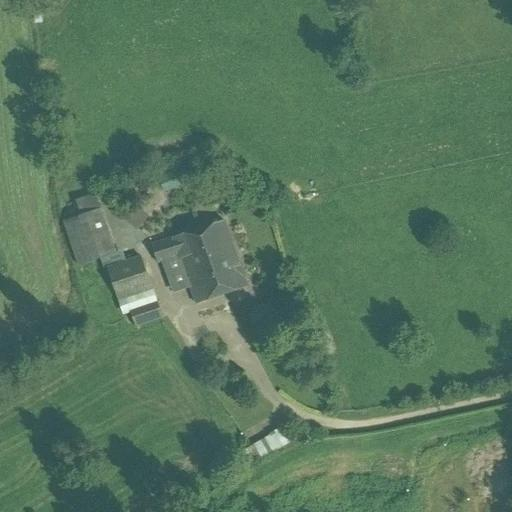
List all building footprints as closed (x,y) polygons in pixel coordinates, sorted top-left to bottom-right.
[(183,161),(156,171),(164,191),(190,180),(183,161)] [(126,221),(138,231),(149,218),(137,209),(126,221)] [(94,219),(72,225),(84,264),(120,254),(111,224),(97,228),(94,219)] [(199,228),(153,243),(159,262),(180,255),(196,303),(221,295),(249,286),(227,219),(199,228)] [(111,272),(121,301),(153,290),(144,261),(111,272)] [(132,311),(137,326),(163,318),(158,302),(132,311)] [(264,466),(301,457),(296,439),(259,448),(264,466)]
